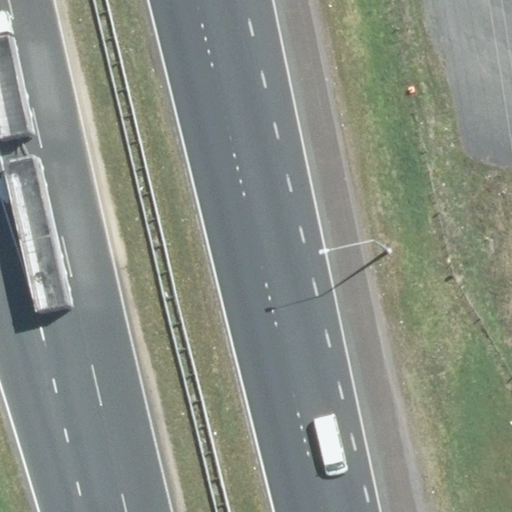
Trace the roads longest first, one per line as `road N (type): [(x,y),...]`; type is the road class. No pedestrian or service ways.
road 1 (motorway): [(207,0),(327,511)]
road 2 (motorway): [(424,0),(488,511)]
road 3 (motorway): [(254,511),(195,0)]
road 4 (motorway): [(129,511),(50,206)]
road 5 (motorway): [(50,206),(4,0)]
road 6 (motorway): [(35,511),(0,348)]
road 7 (motorway): [(50,206),(0,80)]
